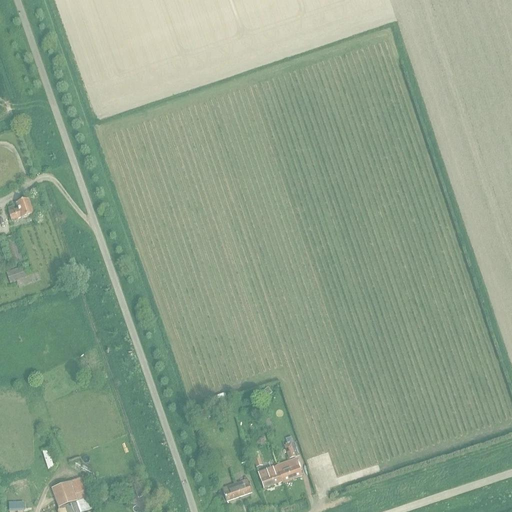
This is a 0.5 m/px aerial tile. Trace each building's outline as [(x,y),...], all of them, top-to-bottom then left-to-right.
[(17,203),(19,210),(9,213),(12,220),(21,218),(22,218),(33,215),(29,199),(17,203)] [(24,262),(16,239),(14,239),(13,236),(5,239),(6,242),(4,242),(12,266),(24,262)] [(25,266),(6,273),(10,284),(29,277),(25,266)] [(91,335),(71,332),(68,332),(67,333),(65,334),(65,336),(64,341),(61,359),(61,362),(57,383),(59,383),(62,385),(63,386),(63,387),(72,382),(87,375),(102,368),(98,356),(91,335)] [(62,350),(64,341),(40,337),(39,337),(37,338),(37,339),(36,340),(35,348),(28,389),(47,383),(48,383),(53,382),(56,382),(57,383),(61,362),(61,359),(62,350)] [(5,391),(7,392),(9,393),(11,393),(13,393),(14,393),(15,393),(17,393),(19,393),(21,392),(23,391),(25,390),(28,389),(35,348),(16,345),(15,345),(13,345),(12,346),(11,347),(9,349),(8,352),(7,354),(6,355),(3,359),(0,360),(0,385),(0,386),(1,387),(2,388),(3,389),(4,390),(5,391)] [(268,388),(262,392),(266,398),(272,393),(268,388)] [(42,443),(60,437),(63,435),(64,434),(66,432),(67,430),(68,427),(68,425),(67,422),(64,414),(63,408),(62,406),(61,399),(61,398),(60,396),(59,393),(57,392),(54,390),(52,390),(49,390),(47,390),(30,396),(28,397),(26,399),(24,400),(23,402),(23,405),(22,407),(23,409),(27,423),(32,436),(33,436),(34,439),(35,441),(36,442),(38,443),(40,443),(42,443)] [(105,393),(90,398),(95,412),(93,413),(98,428),(100,428),(105,441),(120,436),(105,393)] [(0,408),(3,406),(9,401),(8,399),(5,399),(2,398),(0,397),(0,396),(0,408)] [(0,439),(11,436),(17,434),(23,432),(21,426),(20,425),(18,417),(15,409),(14,407),(13,405),(12,403),(11,402),(9,401),(3,406),(0,408),(0,439)] [(228,413),(225,405),(218,407),(220,415),(228,413)] [(210,418),(208,410),(201,412),(203,420),(210,418)] [(0,473),(14,470),(35,463),(33,458),(31,451),(28,444),(27,441),(26,438),(23,432),(20,433),(17,434),(14,435),(11,436),(0,439),(0,473)] [(49,462),(55,460),(50,442),(44,444),(49,462)] [(284,446),(288,460),(296,457),(291,443),(284,446)] [(262,466),(258,453),(252,455),(256,468),(262,466)] [(300,475),(296,463),(294,459),(276,466),(278,473),(281,482),(300,475)] [(0,501),(0,506),(17,505),(25,504),(33,503),(35,502),(38,501),(40,499),(41,497),(42,494),(42,492),(42,489),(38,474),(35,463),(14,470),(0,473),(0,501)] [(281,482),(278,473),(276,466),(257,473),(263,488),(281,482)] [(234,485),(239,497),(250,493),(245,478),(242,479),(243,481),(234,485)] [(89,511),(97,509),(93,498),(88,500),(86,492),(75,496),(71,484),(53,490),(60,509),(64,508),(65,511),(89,511)] [(141,484),(133,486),(137,498),(145,496),(141,484)] [(226,502),(239,497),(234,485),(221,490),(226,502)]
